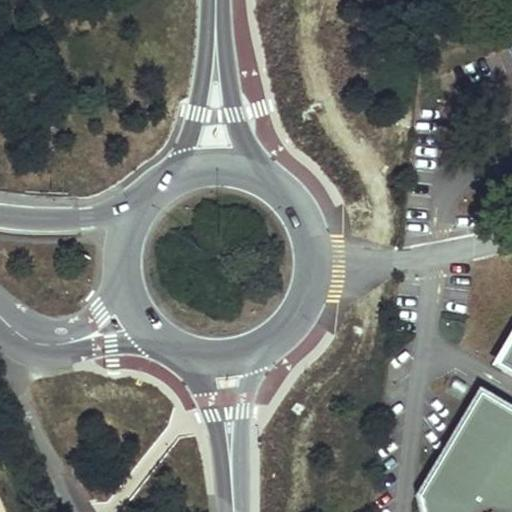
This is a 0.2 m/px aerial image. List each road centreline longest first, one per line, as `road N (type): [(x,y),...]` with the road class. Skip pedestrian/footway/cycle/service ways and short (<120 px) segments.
road 1 (tertiary): [(264,346),(293,319),(310,269),(300,221),(268,185)]
road 2 (motorway): [(145,200),(88,220),(0,218)]
road 3 (tertiary): [(268,185),(219,55)]
road 4 (tertiary): [(219,55),(206,117),(179,177)]
road 5 (tertiary): [(35,343),(68,353),(161,341)]
road 6 (residential): [(231,467),(241,400),(264,346)]
road 7 (residential): [(180,352),(231,467)]
